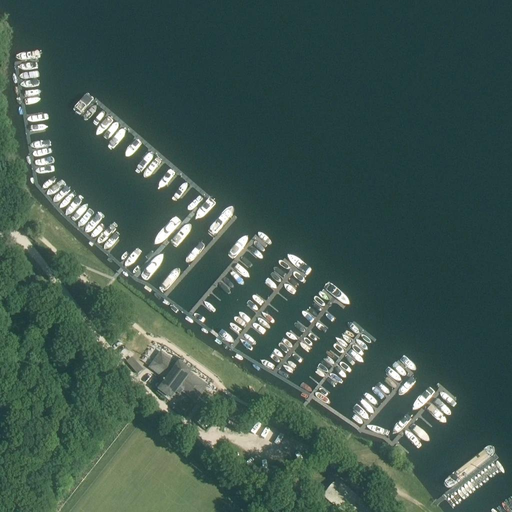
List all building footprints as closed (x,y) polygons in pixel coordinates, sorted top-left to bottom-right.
[(72,275),(65,282),(78,295),(85,289),(72,275)] [(193,368),(182,360),(177,366),(161,354),(152,367),(164,377),(161,381),(164,384),(159,390),(170,399),(175,392),(179,395),(184,389),(196,398),(205,386),(189,374),(193,368)] [(142,371),(131,358),(126,362),(138,374),(142,371)] [(256,420),(226,400),(218,412),(249,432),(256,420)] [(174,409),(183,416),(188,409),(178,402),(174,409)] [(323,496),(341,511),(371,511),(373,511),(337,480),(323,496)]
